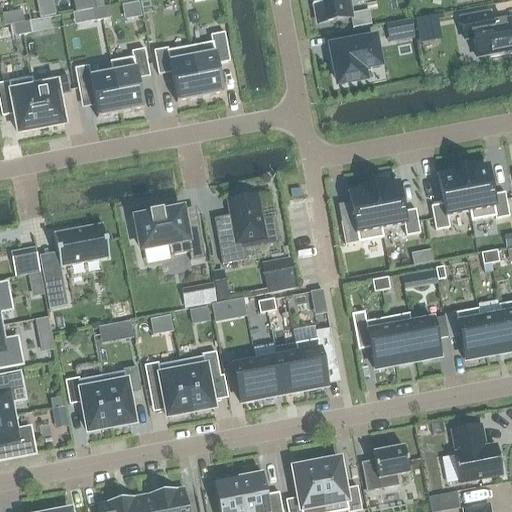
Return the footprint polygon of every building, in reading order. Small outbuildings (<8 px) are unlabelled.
[(100,0),(92,0),(95,9),(102,8),(100,0)] [(312,0),(317,25),(349,19),(345,0),(312,0)] [(107,7),(99,9),(101,21),(109,19),(107,7)] [(99,9),(91,10),(93,22),(101,21),(99,9)] [(20,11),(10,13),(13,25),(22,23),(20,11)] [(10,13),(1,15),(3,27),(13,25),(10,13)] [(511,51),(511,18),(490,23),(488,14),(459,19),(463,40),(470,39),(474,59),(488,56),(488,59),(511,54),(511,52),(511,51)] [(409,21),(384,26),(386,38),(399,35),(400,41),(413,39),(409,21)] [(29,34),(27,22),(19,24),(22,36),(29,34)] [(19,24),(12,25),(14,37),(22,36),(19,24)] [(188,48),(198,100),(222,95),(216,65),(228,63),(223,34),(209,37),(210,44),(188,48)] [(329,47),(336,85),(363,80),(360,69),(377,66),(372,39),(329,47)] [(157,76),(169,74),(175,104),(198,100),(188,48),(168,52),(167,49),(152,52),(157,76)] [(119,115),(142,111),(132,58),(108,63),(110,73),(111,72),(119,115)] [(88,77),(96,119),(119,115),(111,72),(110,73),(88,77)] [(31,79),(0,84),(0,117),(12,115),(16,134),(39,130),(31,83),(31,79)] [(31,83),(39,130),(63,126),(54,79),(31,83)] [(468,213),(470,223),(493,218),(494,220),(508,218),(503,194),(491,196),(485,167),(473,169),(472,166),(460,169),(469,213),(468,213)] [(429,208),(434,232),(448,229),(446,217),(468,213),(469,213),(460,169),(448,171),(449,173),(436,176),(442,205),(429,208)] [(383,183),(371,186),(380,230),(402,225),(405,237),(419,235),(414,210),(402,213),(396,183),(384,186),(383,183)] [(352,219),(339,221),(344,247),(357,244),(382,239),(380,230),(371,186),(359,188),(359,190),(347,193),(352,219)] [(254,197),(227,202),(235,245),(217,248),(220,266),(245,261),(243,251),(278,245),(273,220),(259,222),(254,197)] [(149,216),(129,220),(133,240),(137,239),(139,251),(166,246),(168,258),(187,254),(189,262),(203,259),(196,226),(184,228),(180,210),(159,214),(159,213),(148,215),(149,216)] [(101,225),(51,235),(58,270),(108,260),(101,225)] [(495,252),(488,254),(490,265),(498,264),(495,252)] [(490,265),(488,254),(480,255),(482,267),(490,265)] [(288,261),(272,264),(276,285),(292,282),(288,261)] [(434,270),(436,281),(444,280),(442,268),(434,270)] [(60,278),(42,282),(45,297),(63,294),(60,278)] [(386,279),(378,280),(381,292),(389,291),(386,279)] [(370,282),(373,294),(381,292),(378,280),(370,282)] [(0,313),(9,312),(4,284),(0,285),(0,313)] [(310,291),(312,313),(322,313),(321,290),(310,291)] [(239,298),(210,303),(213,319),(242,314),(239,298)] [(272,300),(264,302),(266,314),(274,312),(272,300)] [(264,302),(256,303),(258,315),(266,314),(264,302)] [(511,303),(498,306),(507,354),(511,352),(511,303)] [(498,306),(497,306),(498,316),(479,319),(477,310),(476,310),(485,358),(507,354),(498,306)] [(485,358),(476,310),(454,314),(463,362),(485,358)] [(386,319),(364,323),(362,313),(349,315),(356,350),(368,348),(373,371),(395,367),(386,319)] [(386,319),(395,367),(417,362),(410,324),(408,315),(386,319)] [(431,320),(410,324),(417,362),(438,358),(431,320)] [(113,325),(116,343),(132,340),(129,323),(113,325)] [(315,341),(293,345),(295,354),(296,354),(304,392),(325,388),(321,368),(335,365),(328,330),(314,333),(315,341)] [(1,341),(0,335),(0,369),(19,366),(14,338),(1,341)] [(179,363),(188,414),(212,409),(206,380),(219,377),(214,353),(200,356),(201,358),(179,363)] [(304,392),(296,354),(295,354),(275,358),(282,396),(304,392)] [(282,396),(275,358),(253,362),(260,400),(282,396)] [(260,400),(253,362),(231,366),(239,404),(260,400)] [(188,414),(179,363),(156,367),(155,364),(143,366),(147,390),(160,388),(165,418),(188,414)] [(123,373),(99,377),(109,429),(132,424),(123,373)] [(109,429),(99,377),(78,382),(77,379),(63,382),(68,406),(80,404),(86,433),(109,429)] [(0,423),(13,421),(11,407),(24,404),(19,378),(0,381),(0,423)] [(0,465),(34,459),(29,432),(16,435),(13,421),(0,423),(0,465)] [(478,426),(450,431),(454,455),(451,455),(457,484),(500,476),(495,447),(483,449),(478,426)] [(372,462),(360,465),(366,494),(397,488),(395,478),(407,476),(402,448),(371,455),(372,462)] [(337,461),(314,465),(323,511),(359,511),(360,511),(356,488),(343,490),(337,461)] [(323,511),(314,465),(291,470),(298,511),(323,511)] [(261,475),(237,480),(243,511),(280,511),(277,494),(265,496),(261,475)] [(217,511),(243,511),(237,480),(212,485),(217,511)] [(186,511),(182,490),(161,494),(164,511),(186,511)] [(164,511),(161,494),(139,498),(141,511),(164,511)] [(440,511),(438,496),(427,498),(429,511),(440,511)] [(141,511),(139,498),(117,503),(119,511),(141,511)] [(119,511),(117,503),(96,507),(96,511),(119,511)]
